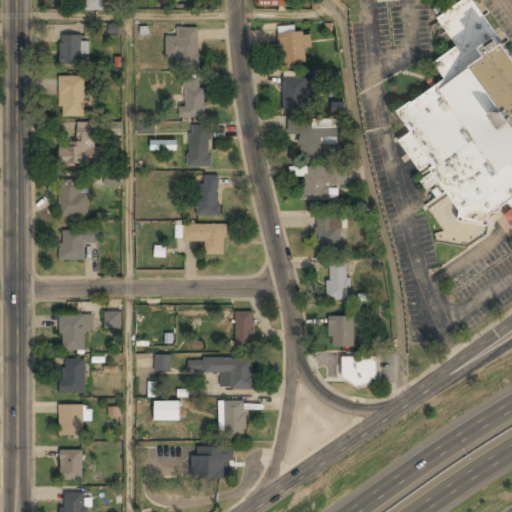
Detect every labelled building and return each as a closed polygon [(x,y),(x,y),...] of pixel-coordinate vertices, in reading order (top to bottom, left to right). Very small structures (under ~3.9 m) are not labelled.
[(101,0),(84,0),(84,10),(102,10),(101,0)] [(467,229),(511,200),(511,54),(478,0),(462,0),(436,17),(455,48),(432,62),(444,82),(398,110),(412,133),(401,140),(420,171),(428,166),(467,229)] [(176,66),(198,67),(199,28),(176,27),(176,37),(165,37),(165,57),(176,58),(176,66)] [(279,33),(280,65),(310,64),(309,33),(279,33)] [(60,65),(87,65),(87,36),(60,36),(60,65)] [(85,76),(59,76),(59,117),(85,117),(85,76)] [(282,111),(308,111),(308,78),(282,78),(282,111)] [(184,106),(179,106),(179,117),(205,117),(205,80),(184,80),(184,106)] [(344,102),(331,102),(331,113),(345,113),(344,102)] [(320,159),(320,145),(337,145),(337,120),(288,121),(288,135),(299,135),(299,159),(320,159)] [(137,122),(136,133),(153,134),(153,123),(137,122)] [(96,124),(77,124),(77,145),(60,145),(59,164),(96,165),(96,124)] [(211,166),(211,125),(188,125),(188,166),(211,166)] [(176,141),(150,140),(150,150),(176,151),(176,141)] [(351,168),(290,168),(290,177),(301,177),(301,201),(329,201),(329,185),(351,185),(351,168)] [(104,185),(121,185),(121,172),(103,172),(104,185)] [(219,216),(219,175),(197,175),(197,216),(219,216)] [(59,217),(82,217),(82,180),(59,180),(59,217)] [(511,208),(503,214),(511,228),(511,208)] [(338,216),(316,216),(316,249),(338,249),(338,216)] [(204,255),(225,255),(225,224),(181,224),(181,242),(204,242),(204,255)] [(98,244),(98,231),(60,231),(60,260),(84,260),(84,244),(98,244)] [(327,300),(348,300),(348,263),(327,263),(327,300)] [(121,311),(104,311),(104,328),(121,328),(121,311)] [(235,312),(235,348),(254,348),(254,312),(235,312)] [(92,315),(60,315),(60,351),(84,351),(84,330),(92,330),(92,315)] [(329,317),(329,346),(354,346),(354,317),(329,317)] [(156,370),(168,370),(169,356),(156,356),(156,370)] [(342,357),(342,384),(378,384),(378,357),(342,357)] [(188,358),(188,372),(220,372),(220,389),(254,390),(254,359),(188,358)] [(60,359),(60,394),(85,394),(85,359),(60,359)] [(147,397),(155,397),(155,382),(148,382),(147,397)] [(219,401),(219,438),(244,438),(244,401),(219,401)] [(58,406),(58,436),(82,436),(82,406),(58,406)] [(231,479),(231,447),(192,447),(192,479),(231,479)] [(82,450),(60,450),(60,481),(82,481),(82,450)] [(61,511),(85,511),(85,493),(61,493),(61,511)]
